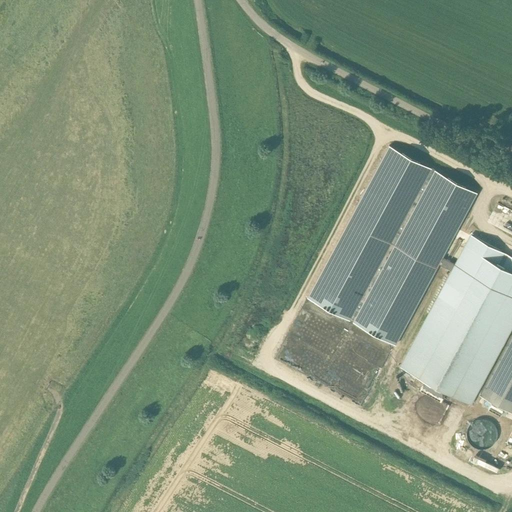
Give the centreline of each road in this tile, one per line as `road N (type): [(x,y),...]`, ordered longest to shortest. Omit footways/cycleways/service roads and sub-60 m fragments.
road 1 (unclassified): [(35,511),(180,287),(202,230),(214,170),(197,0)]
road 2 (unclassified): [(511,163),(297,50),(240,0)]
